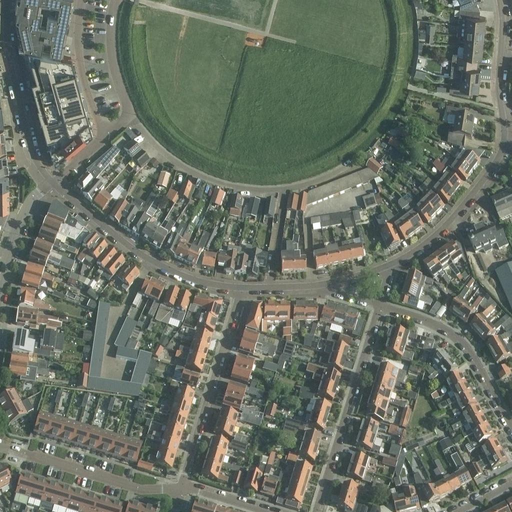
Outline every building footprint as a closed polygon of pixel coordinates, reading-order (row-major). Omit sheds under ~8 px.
[(15,0),(14,6),(17,7),(14,19),(17,19),(17,22),(15,22),(17,32),(20,32),(19,34),(18,35),(20,46),(23,46),(48,51),(61,53),(66,30),(71,0),(15,0)] [(479,11),(476,2),(476,1),(460,3),(459,9),(479,11)] [(479,17),(479,11),(459,9),(458,25),(484,27),(485,17),(479,17)] [(426,32),(434,33),(435,25),(427,24),(426,32)] [(483,37),(484,27),(458,25),(457,35),(465,36),(483,37)] [(433,41),(434,33),(426,32),(425,40),(433,41)] [(482,47),(483,37),(465,36),(464,41),(460,41),(460,45),(482,47)] [(481,57),(482,47),(460,45),(458,48),(457,53),(458,55),(452,54),(452,61),(475,63),(475,57),(481,57)] [(71,57),(22,49),(26,61),(24,61),(29,81),(31,87),(28,88),(30,95),(33,94),(36,106),(33,107),(35,114),(38,113),(40,120),(41,120),(42,124),(39,125),(41,132),(44,131),(46,138),(47,138),(49,148),(46,149),(48,156),(51,155),(54,164),(92,131),(71,57)] [(461,77),(479,78),(480,69),(474,68),(475,63),(452,61),(451,66),(457,67),(456,69),(455,73),(456,76),(461,77)] [(426,71),(416,69),(415,75),(425,78),(426,71)] [(449,86),(449,91),(457,92),(457,93),(472,94),(472,89),(478,89),(479,78),(461,77),(460,87),(449,86)] [(454,126),(473,129),(474,119),(468,118),(469,112),(448,109),(447,115),(449,115),(449,117),(448,118),(447,122),(448,123),(448,125),(454,126)] [(471,139),(473,129),(454,126),(453,136),(448,136),(447,144),(460,148),(464,149),(465,138),(471,139)] [(407,139),(410,133),(400,128),(397,135),(407,139)] [(132,160),(141,152),(132,142),(123,150),(132,160)] [(82,195),(95,181),(120,153),(113,148),(105,155),(85,172),(86,173),(84,176),(74,187),(82,195)] [(458,161),(473,172),(480,162),(466,152),(458,150),(456,152),(462,157),(458,161)] [(141,152),(132,160),(141,170),(149,162),(141,152)] [(376,176),(382,169),(372,160),(366,167),(376,176)] [(451,164),(445,160),(441,165),(447,170),(448,168),(465,181),(473,172),(458,161),(454,166),(451,164)] [(436,161),(433,165),(440,175),(445,179),(441,183),(455,194),(462,185),(446,172),(447,170),(441,165),(436,161)] [(363,172),(368,183),(379,179),(369,170),(363,172)] [(362,185),(368,183),(363,172),(358,174),(362,185)] [(169,177),(160,174),(157,186),(165,189),(169,177)] [(357,188),(362,185),(358,174),(352,176),(357,188)] [(351,190),(357,188),(352,176),(347,178),(351,190)] [(0,189),(8,189),(8,177),(0,177),(0,189)] [(345,192),(351,190),(347,178),(341,181),(345,192)] [(455,194),(441,183),(437,188),(428,180),(423,185),(425,187),(430,191),(431,190),(448,203),(455,194)] [(91,203),(103,189),(95,181),(82,195),(91,203)] [(340,194),(345,192),(341,181),(335,183),(340,194)] [(334,196),(340,194),(335,183),(330,185),(334,196)] [(186,200),(191,187),(184,184),(179,197),(186,200)] [(328,199),(334,196),(330,185),(324,187),(328,199)] [(323,201),(328,199),(324,187),(318,189),(323,201)] [(429,192),(430,191),(425,187),(420,192),(427,199),(423,203),(436,216),(444,208),(429,192)] [(8,189),(0,189),(0,210),(9,211),(8,189)] [(317,203),(323,201),(318,189),(313,191),(317,203)] [(501,198),(500,196),(492,199),(501,220),(511,214),(511,190),(506,193),(507,196),(501,198)] [(107,216),(120,195),(115,191),(108,198),(103,193),(93,204),(107,216)] [(223,194),(215,191),(211,204),(219,206),(223,194)] [(308,193),(308,196),(306,207),(317,203),(313,191),(308,193)] [(297,212),(303,213),(306,207),(308,196),(300,194),(299,198),(297,212)] [(141,210),(128,232),(137,238),(149,219),(151,220),(152,218),(155,213),(149,209),(155,199),(150,196),(144,205),(143,206),(141,210)] [(240,212),(243,198),(233,196),(230,210),(240,212)] [(364,205),(375,201),(374,196),(362,199),(364,205)] [(297,212),(299,198),(289,197),(287,210),(297,212)] [(118,202),(109,218),(118,226),(128,232),(141,210),(143,206),(144,205),(134,199),(129,209),(123,205),(118,202)] [(260,201),(250,199),(246,215),(256,217),(260,201)] [(273,219),(276,202),(267,200),(264,217),(273,219)] [(418,208),(410,200),(405,203),(412,211),(413,209),(415,211),(428,224),(436,216),(423,203),(418,208)] [(375,201),(364,205),(366,211),(377,207),(375,201)] [(414,235),(424,228),(413,213),(412,214),(411,211),(412,211),(405,203),(404,202),(401,205),(409,216),(403,220),(414,235)] [(52,205),(46,219),(75,231),(80,233),(84,229),(87,225),(83,221),(76,216),(73,220),(55,204),(52,205)] [(414,235),(403,220),(399,215),(395,218),(390,212),(385,216),(405,242),(414,235)] [(353,228),(348,214),(338,215),(339,221),(342,221),(345,230),(353,228)] [(331,228),(341,226),(339,221),(338,215),(329,217),(331,228)] [(322,229),(331,228),(329,217),(320,218),(321,224),(322,229)] [(390,224),(386,226),(381,217),(375,220),(389,250),(400,245),(392,228),(390,224)] [(151,220),(139,239),(149,245),(158,230),(161,226),(154,222),(155,221),(152,218),(151,220)] [(46,219),(42,230),(57,236),(73,242),(80,233),(75,231),(46,219)] [(158,230),(149,245),(159,251),(168,236),(174,225),(169,222),(163,233),(158,230)] [(168,236),(159,251),(174,258),(184,235),(188,227),(180,223),(173,238),(168,236)] [(494,232),(491,225),(483,229),(482,226),(474,230),(475,232),(467,236),(475,253),(483,250),(484,253),(486,254),(491,251),(492,250),(490,247),(496,244),(499,250),(508,246),(500,229),(494,232)] [(80,233),(73,242),(74,242),(80,245),(89,234),(84,230),(84,229),(80,233)] [(42,230),(38,240),(53,246),(53,247),(60,250),(62,245),(60,245),(60,244),(55,242),(57,236),(42,230)] [(191,247),(184,262),(195,267),(201,254),(209,236),(204,233),(202,239),(201,239),(196,249),(191,247)] [(84,260),(99,243),(96,240),(97,238),(94,235),(92,237),(91,236),(82,246),(85,249),(82,254),(77,259),(82,263),(84,260)] [(184,235),(174,258),(184,262),(191,247),(186,245),(190,237),(184,235)] [(37,241),(33,251),(60,262),(62,258),(50,253),(53,247),(37,241)] [(347,243),(351,262),(363,259),(360,247),(354,248),(353,246),(352,241),(347,243)] [(443,251),(453,265),(461,259),(464,264),(465,263),(460,245),(458,242),(453,245),(443,251)] [(99,243),(84,260),(92,266),(107,249),(99,243)] [(281,273),(293,273),(292,253),(292,246),(292,243),(286,243),(286,255),(280,256),(281,273)] [(339,264),(351,262),(347,243),(341,244),(342,250),(336,252),(339,264)] [(62,245),(60,250),(74,255),(76,251),(62,245)] [(245,276),(249,252),(250,247),(246,246),(244,255),(240,254),(241,249),(238,249),(236,256),(233,274),(245,276)] [(236,256),(238,249),(228,247),(227,254),(218,253),(216,267),(224,268),(223,272),(225,273),(226,274),(229,275),(231,274),(233,274),(236,256)] [(324,251),(324,253),(327,267),(339,264),(336,252),(336,248),(324,251)] [(104,271),(116,257),(108,250),(96,265),(101,269),(96,273),(100,276),(102,273),(104,271)] [(33,251),(29,261),(44,267),(47,261),(70,271),(72,267),(60,262),(33,251)] [(455,268),(453,265),(443,251),(433,258),(443,272),(449,268),(452,271),(455,268)] [(249,252),(245,276),(257,278),(258,267),(264,268),(267,255),(249,252)] [(298,252),(297,253),(292,253),(293,273),(305,272),(305,259),(299,260),(298,252)] [(201,254),(195,267),(201,268),(213,271),(216,254),(210,253),(210,255),(201,254)] [(315,270),(327,267),(324,253),(312,255),(315,270)] [(116,257),(104,271),(112,278),(124,264),(116,257)] [(446,275),(443,272),(433,258),(423,266),(433,279),(439,275),(442,278),(446,275)] [(51,284),(53,280),(41,276),(43,270),(28,265),(24,276),(40,281),(51,284)] [(125,292),(138,276),(125,265),(114,278),(111,281),(114,283),(117,279),(124,284),(120,288),(125,292)] [(511,265),(496,273),(511,310),(511,265)] [(76,282),(78,276),(71,273),(68,279),(76,282)] [(406,285),(422,290),(425,283),(432,285),(433,282),(431,280),(410,274),(406,285)] [(38,288),(40,281),(24,276),(22,286),(40,291),(39,293),(45,294),(47,290),(38,288)] [(78,276),(76,282),(83,285),(85,279),(78,276)] [(148,299),(156,284),(146,280),(139,294),(137,294),(131,307),(135,309),(142,296),(148,299)] [(156,284),(148,299),(155,302),(151,309),(148,316),(152,318),(159,304),(157,303),(164,288),(156,284)] [(420,297),(422,290),(406,285),(403,296),(400,296),(398,303),(417,309),(419,302),(431,305),(432,301),(420,297)] [(458,318),(467,305),(462,301),(469,291),(465,288),(448,311),(458,318)] [(95,300),(99,295),(90,289),(87,294),(95,300)] [(174,310),(180,294),(168,289),(162,306),(160,305),(154,321),(168,326),(174,310)] [(48,312),(49,308),(48,307),(33,305),(35,292),(21,290),(18,308),(48,312)] [(180,294),(174,310),(180,312),(176,322),(181,323),(191,298),(180,294)] [(482,310),(491,300),(486,295),(482,301),(479,298),(471,308),(467,305),(458,318),(466,324),(478,307),(482,310)] [(446,310),(452,302),(448,297),(441,306),(446,310)] [(199,315),(201,309),(204,300),(195,298),(192,306),(190,305),(188,312),(192,313),(199,315)] [(216,321),(216,320),(222,303),(208,300),(205,310),(206,310),(204,317),(216,321)] [(477,335),(489,324),(484,319),(493,311),(490,307),(494,304),(491,300),(482,310),(485,312),(469,326),(477,335)] [(436,314),(441,307),(436,303),(431,310),(436,314)] [(256,333),(261,318),(261,305),(254,305),(252,306),(245,329),(256,333)] [(261,334),(266,336),(266,322),(276,322),(276,305),(263,305),(263,322),(261,322),(261,334)] [(290,334),(290,322),(288,322),(288,305),(276,305),(276,322),(286,322),(286,337),(290,337),(290,334)] [(290,322),(290,334),(297,334),(297,325),(296,325),(296,322),(305,322),(305,305),(292,305),(292,322),(290,322)] [(305,305),(305,322),(316,322),(316,306),(305,305)] [(331,326),(336,309),(324,306),(319,322),(331,326)] [(336,309),(331,326),(342,329),(347,313),(336,309)] [(57,319),(38,317),(38,318),(36,318),(37,313),(18,310),(18,312),(17,313),(16,316),(17,317),(57,323),(57,319)] [(347,313),(342,329),(353,333),(358,316),(347,313)] [(199,315),(196,327),(213,332),(216,321),(204,317),(199,315)] [(504,330),(511,324),(511,323),(506,316),(492,328),(489,324),(477,335),(483,342),(501,326),(504,330)] [(61,324),(57,323),(17,317),(17,319),(16,320),(15,323),(16,324),(16,325),(35,328),(36,324),(37,324),(37,325),(60,328),(61,324)] [(124,324),(133,328),(136,323),(126,319),(124,324)] [(131,334),(133,328),(124,324),(121,329),(131,334)] [(491,355),(505,347),(502,342),(511,336),(511,335),(510,332),(511,330),(511,324),(504,330),(507,333),(486,346),(491,355)] [(128,339),(131,334),(121,329),(119,335),(128,339)] [(191,344),(207,349),(211,337),(183,329),(179,333),(193,337),(191,344)] [(415,341),(417,337),(392,329),(389,341),(406,346),(408,339),(415,341)] [(241,342),(267,349),(269,345),(262,343),(264,337),(244,331),(241,342)] [(60,352),(62,335),(56,334),(44,332),(42,349),(60,352)] [(49,359),(49,353),(33,351),(34,345),(32,345),(33,338),(27,337),(27,336),(15,334),(12,353),(49,359)] [(126,344),(128,339),(119,335),(116,340),(126,344)] [(349,347),(351,340),(340,336),(337,344),(349,347)] [(423,352),(427,340),(420,338),(416,350),(423,352)] [(124,349),(126,344),(116,340),(113,346),(117,348),(124,349)] [(133,351),(136,343),(129,340),(124,349),(127,349),(132,351),(133,351)] [(427,340),(423,352),(430,354),(433,344),(434,342),(427,340)] [(345,360),(348,348),(333,343),(330,342),(326,341),(324,347),(325,347),(323,353),(329,355),(345,360)] [(401,360),(411,363),(413,355),(404,352),(406,346),(389,341),(385,353),(402,358),(401,360)] [(266,354),(267,350),(267,349),(241,342),(238,352),(252,356),(254,350),(266,354)] [(182,354),(204,361),(207,349),(191,344),(189,350),(179,347),(178,353),(182,354)] [(433,344),(430,354),(429,359),(438,369),(449,360),(442,351),(440,352),(433,344)] [(505,347),(491,355),(496,364),(511,355),(511,347),(510,344),(505,347)] [(162,349),(156,346),(152,355),(157,358),(162,349)] [(124,360),(127,349),(124,349),(117,348),(115,358),(124,360)] [(127,349),(124,360),(130,361),(132,351),(127,349)] [(132,351),(130,361),(136,363),(139,352),(133,351),(132,351)] [(136,363),(135,367),(146,370),(151,355),(139,352),(136,363)] [(200,373),(204,361),(182,354),(181,359),(186,361),(184,368),(200,373)] [(10,365),(36,369),(37,365),(27,364),(28,358),(12,355),(10,365)] [(233,367),(251,372),(254,361),(237,355),(233,367)] [(313,360),(311,364),(323,367),(325,368),(325,366),(341,371),(345,360),(329,355),(327,362),(324,361),(323,363),(313,360)] [(438,369),(446,379),(457,369),(449,360),(438,369)] [(278,366),(264,362),(262,369),(276,373),(278,366)] [(321,372),(323,367),(311,364),(310,363),(309,368),(319,371),(321,372)] [(34,384),(36,369),(10,365),(8,377),(19,378),(19,381),(34,384)] [(498,376),(509,370),(506,365),(495,371),(498,376)] [(378,377),(396,382),(398,374),(399,374),(400,376),(404,378),(405,373),(381,366),(378,377)] [(144,376),(146,370),(135,367),(133,372),(144,376)] [(195,389),(196,387),(197,386),(198,384),(197,382),(199,377),(183,372),(184,370),(176,367),(171,382),(177,383),(195,389)] [(247,384),(251,372),(233,367),(230,379),(247,384)] [(336,388),(340,376),(324,371),(325,368),(323,367),(321,372),(319,371),(318,375),(323,376),(320,384),(336,388)] [(430,376),(435,372),(432,368),(427,372),(430,376)] [(509,370),(498,376),(500,380),(511,375),(509,370)] [(143,381),(144,376),(133,372),(132,378),(143,381)] [(430,382),(438,375),(435,372),(430,376),(427,378),(430,382)] [(451,392),(466,384),(460,374),(453,378),(446,383),(451,392)] [(88,379),(88,378),(82,377),(79,376),(77,388),(86,390),(88,379)] [(402,384),(396,382),(378,377),(375,387),(392,393),(395,385),(396,385),(397,387),(401,388),(402,384)] [(129,385),(141,387),(143,381),(132,378),(130,385),(129,385)] [(103,392),(105,381),(99,380),(99,381),(88,379),(86,390),(103,392)] [(249,389),(246,388),(229,383),(225,394),(243,399),(244,394),(250,395),(251,393),(248,392),(249,389)] [(129,385),(130,385),(122,384),(121,395),(138,398),(141,387),(129,385)] [(320,384),(316,396),(332,400),(336,388),(320,384)] [(440,411),(456,402),(471,394),(466,384),(451,392),(454,398),(438,406),(440,411)] [(185,391),(186,388),(180,387),(180,389),(178,389),(174,400),(190,405),(194,394),(185,391)] [(371,398),(389,404),(405,409),(406,404),(393,400),(391,401),(390,401),(392,393),(375,387),(371,398)] [(312,398),(314,392),(300,388),(298,394),(300,394),(312,398)] [(13,391),(12,392),(6,395),(0,398),(0,409),(2,413),(20,403),(13,391)] [(415,400),(417,394),(409,392),(407,398),(415,400)] [(239,412),(240,406),(243,399),(225,394),(221,406),(239,412)] [(471,394),(456,402),(462,412),(476,404),(471,394)] [(371,399),(370,398),(368,405),(369,405),(368,409),(369,410),(367,416),(383,422),(386,415),(392,417),(394,412),(387,410),(389,404),(371,398),(371,399)] [(186,418),(187,417),(190,405),(174,400),(170,413),(186,418)] [(330,407),(311,401),(311,402),(310,402),(309,407),(313,408),(311,414),(327,419),(330,407)] [(19,419),(25,416),(27,415),(20,403),(2,413),(9,425),(19,419)] [(467,425),(482,416),(477,406),(462,414),(465,421),(451,428),(453,432),(467,425)] [(255,413),(244,410),(243,409),(241,414),(247,416),(254,418),(255,413)] [(220,410),(217,422),(234,427),(236,420),(245,423),(247,416),(241,414),(240,416),(220,410)] [(46,437),(52,417),(39,413),(33,433),(46,437)] [(182,431),(186,419),(186,418),(170,413),(166,426),(182,431)] [(323,431),(327,419),(311,414),(308,422),(305,421),(304,424),(286,418),(284,423),(304,429),(306,430),(307,426),(323,431)] [(473,435),(488,427),(482,416),(467,425),(473,435)] [(59,441),(65,421),(52,417),(46,437),(59,441)] [(72,445),(78,425),(65,421),(59,441),(72,445)] [(217,422),(213,434),(233,440),(233,442),(237,443),(239,444),(241,437),(232,434),(234,427),(217,422)] [(360,434),(375,438),(377,431),(385,433),(386,428),(363,422),(360,434)] [(303,431),(304,429),(284,423),(282,432),(303,438),(301,445),(317,449),(321,437),(303,431)] [(84,449),(90,429),(78,425),(72,445),(84,449)] [(166,426),(162,439),(178,444),(182,431),(166,426)] [(390,426),(388,432),(395,435),(397,428),(390,426)] [(488,427),(473,435),(476,441),(469,445),(473,451),(480,447),(479,446),(494,438),(488,427)] [(97,453),(103,433),(90,429),(84,449),(97,453)] [(109,456),(116,436),(103,433),(97,453),(109,456)] [(372,447),(375,438),(360,434),(356,447),(379,454),(380,449),(372,447)] [(122,460),(128,440),(116,436),(109,456),(122,460)] [(224,456),(228,443),(211,438),(208,451),(224,456)] [(162,439),(158,452),(174,457),(178,444),(162,439)] [(135,464),(141,444),(128,440),(122,460),(135,464)] [(231,441),(229,447),(236,449),(237,443),(233,442),(231,441)] [(480,462),(486,459),(501,451),(495,441),(480,449),(484,455),(478,458),(480,462)] [(288,453),(287,457),(297,460),(298,457),(313,462),(317,449),(301,445),(298,456),(288,453)] [(391,445),(388,454),(398,457),(400,447),(391,445)] [(208,451),(204,463),(220,468),(229,471),(231,467),(222,464),(224,456),(208,451)] [(492,470),(507,462),(501,451),(486,459),(480,462),(468,469),(474,479),(480,476),(477,471),(489,464),(492,470)] [(148,456),(147,462),(171,469),(174,457),(158,452),(156,459),(148,456)] [(350,466),(365,471),(368,464),(375,466),(377,462),(353,455),(350,466)] [(465,464),(470,462),(466,455),(462,457),(465,464)] [(287,457),(286,461),(295,464),(292,476),(308,481),(311,468),(296,463),(297,460),(287,457)] [(395,468),(397,462),(383,458),(381,464),(395,468)] [(440,476),(444,474),(438,461),(434,463),(437,469),(440,476)] [(139,462),(137,468),(151,472),(152,466),(139,462)] [(400,473),(403,463),(398,462),(395,472),(400,473)] [(204,463),(200,475),(226,483),(227,479),(218,476),(220,468),(204,463)] [(8,477),(2,466),(0,466),(0,490),(12,484),(11,483),(8,477)] [(255,493),(263,467),(258,466),(256,475),(248,473),(243,489),(255,493)] [(363,478),(365,471),(350,466),(347,477),(370,484),(371,480),(363,478)] [(464,470),(459,473),(459,474),(454,477),(460,488),(471,483),(464,470)] [(239,487),(243,475),(235,473),(231,485),(239,487)] [(446,474),(445,475),(441,477),(450,494),(460,488),(454,477),(449,480),(446,474)] [(15,495),(12,503),(26,507),(26,505),(28,499),(34,479),(21,475),(15,495)] [(418,495),(422,492),(426,490),(423,485),(418,475),(413,477),(418,495)] [(304,493),(308,481),(292,476),(288,488),(304,493)] [(438,484),(439,485),(433,488),(439,499),(450,494),(441,477),(437,479),(439,483),(438,484)] [(272,498),(277,482),(264,478),(259,494),(272,498)] [(28,499),(26,505),(39,509),(41,503),(47,483),(34,479),(28,499)] [(430,481),(423,485),(426,490),(422,492),(429,505),(439,499),(433,488),(430,481)] [(41,503),(39,509),(50,511),(51,511),(53,507),(59,487),(47,483),(41,503)] [(371,488),(384,492),(386,487),(373,483),(371,488)] [(341,496),(356,500),(359,493),(365,495),(366,491),(344,484),(341,496)] [(404,497),(407,511),(410,511),(420,510),(413,485),(402,489),(404,497)] [(66,510),(72,490),(59,487),(53,507),(66,510)] [(300,506),(304,493),(288,488),(284,501),(277,499),(275,504),(298,511),(300,506)] [(383,498),(384,492),(371,488),(370,494),(383,498)] [(66,510),(65,511),(79,511),(85,494),(72,490),(66,510)] [(407,511),(404,497),(397,499),(394,491),(390,492),(395,511),(407,511)] [(421,509),(429,505),(422,492),(418,495),(421,509)] [(93,511),(97,498),(85,494),(79,511),(93,511)] [(366,511),(367,509),(355,505),(356,500),(341,496),(337,508),(345,510),(344,511),(366,511)] [(106,511),(110,502),(97,498),(93,511),(106,511)] [(121,511),(123,506),(110,502),(106,511),(121,511)] [(140,511),(142,506),(129,502),(125,511),(140,511)] [(203,511),(205,507),(194,503),(191,511),(203,511)]
